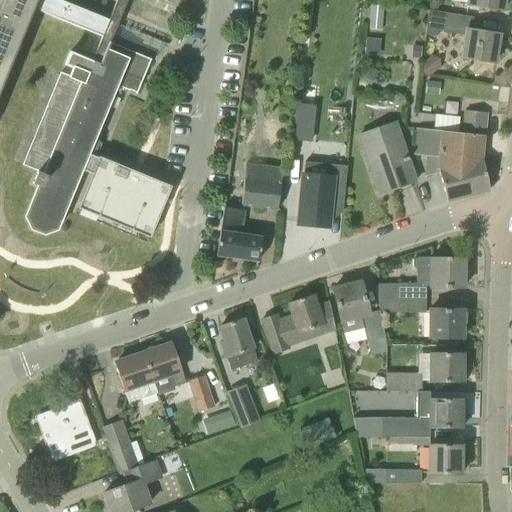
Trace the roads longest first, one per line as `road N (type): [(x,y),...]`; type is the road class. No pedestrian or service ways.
road 1 (unclassified): [(0,377),(443,218),(503,218)]
road 2 (unclassified): [(499,511),(503,218)]
